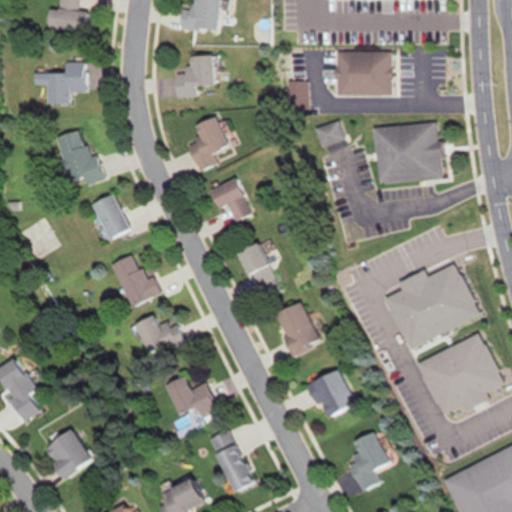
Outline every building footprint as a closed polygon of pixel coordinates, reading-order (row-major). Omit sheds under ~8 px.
[(86,10),(79,9),(79,0),(59,0),(59,8),(48,7),(46,28),(85,31),(86,10)] [(216,30),(219,0),(192,0),(191,17),(181,16),(180,26),(216,30)] [(336,94),(391,94),(391,49),(336,49),(336,94)] [(213,85),(211,54),(189,55),(190,78),(175,78),(176,97),(196,96),(196,86),(213,85)] [(68,102),(68,91),(85,90),(85,62),(64,62),(65,72),(34,72),(34,84),(47,84),(47,102),(68,102)] [(192,124),(201,149),(191,152),(198,170),(216,164),(212,151),(227,146),(216,116),(192,124)] [(378,182),(441,178),(438,121),(374,125),(378,182)] [(98,153),(90,155),(87,144),(82,145),(78,130),(56,135),(62,159),(58,160),(61,173),(67,172),(69,181),(85,177),(86,183),(104,179),(98,153)] [(209,189),(216,208),(228,204),(234,220),(250,214),(237,178),(209,189)] [(91,204),(108,239),(130,229),(112,193),(91,204)] [(259,241),(237,251),(258,300),(280,290),(259,241)] [(130,307),(160,294),(153,275),(144,279),(134,254),(112,263),(130,307)] [(285,347),(289,357),(320,343),(301,302),(275,313),(289,345),(285,347)] [(184,341),(173,318),(158,325),(153,314),(134,323),(150,357),(184,341)] [(441,414),(461,404),(464,410),(488,398),(485,392),(504,383),(479,333),(416,363),(441,414)] [(0,383),(24,420),(40,410),(30,393),(36,389),(17,360),(0,371),(0,383)] [(356,401),(337,368),(311,384),(315,391),(310,394),(315,404),(319,401),(329,417),(356,401)] [(195,399),(185,375),(166,383),(183,425),(217,411),(209,393),(195,399)] [(42,449),(63,479),(92,459),(70,428),(42,449)] [(235,491),(254,481),(227,430),(208,441),(235,491)] [(353,441),(361,458),(349,464),(361,490),(380,482),(374,469),(388,462),(374,431),(353,441)] [(511,511),(511,446),(445,475),(460,511),(511,511)] [(164,511),(194,511),(202,510),(194,482),(159,491),(164,511)]
